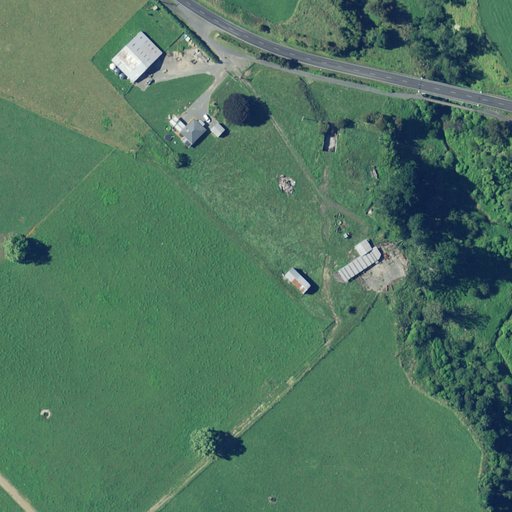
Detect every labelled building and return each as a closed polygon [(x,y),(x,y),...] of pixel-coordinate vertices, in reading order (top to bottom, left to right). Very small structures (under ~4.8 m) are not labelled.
[(163,53),(141,32),(112,61),(133,83),(163,53)] [(197,123),(192,118),(185,125),(181,121),(178,124),(173,119),(170,123),(192,144),(206,130),(202,127),(205,124),(200,120),(197,123)] [(220,135),(215,129),(211,133),(214,137),(212,139),(214,141),(220,135)] [(355,246),(361,256),(374,247),(368,238),(355,246)] [(374,247),(361,256),(337,271),(345,284),(384,258),(376,246),(374,247)] [(293,267),(285,275),(304,294),(312,286),(293,267)]
